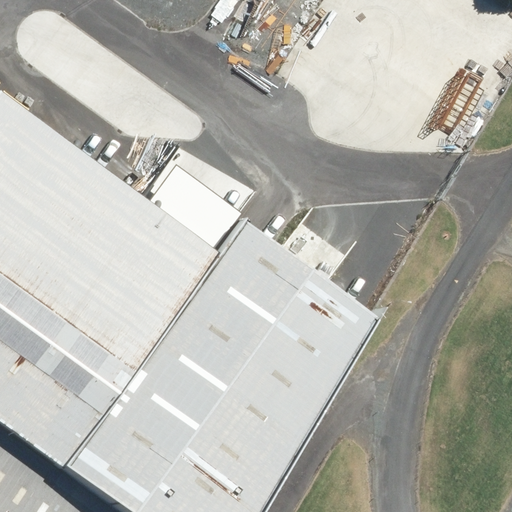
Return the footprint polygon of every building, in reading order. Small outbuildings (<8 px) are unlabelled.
[(263,0),(339,46),(366,0),(263,0)] [(483,0),(463,0),(457,10),(472,19),(483,0)] [(202,255),(0,108),(0,432),(49,468),(202,255)] [(358,203),(337,204),(338,229),(359,228),(358,203)] [(248,511),(363,317),(228,224),(49,468),(109,511),(248,511)] [(0,511),(109,511),(49,468),(0,432),(0,511)]
